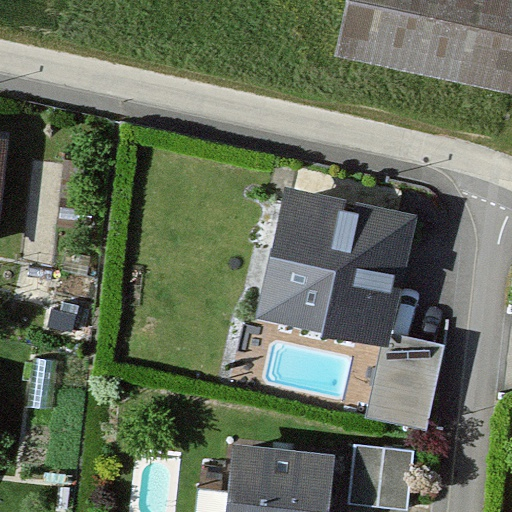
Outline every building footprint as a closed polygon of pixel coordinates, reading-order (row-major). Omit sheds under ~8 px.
[(511,0),(365,0),(354,52),(511,85),(511,0)] [(11,132),(0,130),(0,245),(1,246),(11,132)] [(421,208),(287,181),(260,314),(381,339),(366,414),(426,427),(445,337),(396,327),(421,208)] [(332,511),(340,450),(239,437),(230,511),(332,511)] [(412,449),(353,442),(345,501),(404,508),(412,449)]
